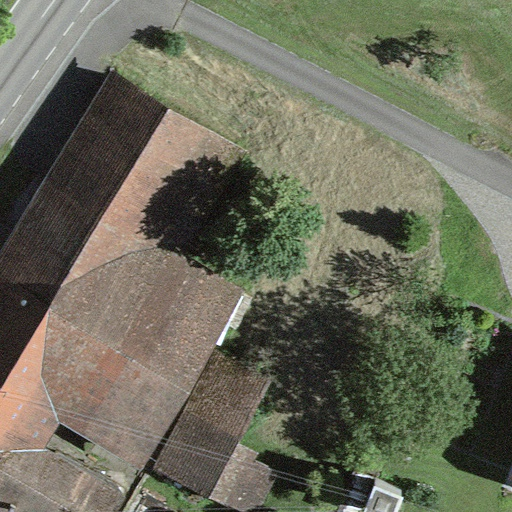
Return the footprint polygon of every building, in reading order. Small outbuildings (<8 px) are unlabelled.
[(261,163),(112,72),(40,189),(56,199),(0,290),(0,375),(41,400),(53,381),(106,413),(196,267),(261,163)] [(222,353),(163,467),(248,511),(250,511),(277,462),(237,441),(270,378),(222,353)] [(41,400),(0,375),(0,454),(1,455),(29,418),(41,400)] [(0,456),(0,493),(30,511),(94,511),(111,485),(29,418),(1,455),(0,456)] [(376,475),(365,501),(389,511),(393,511),(399,499),(404,487),(376,475)]
